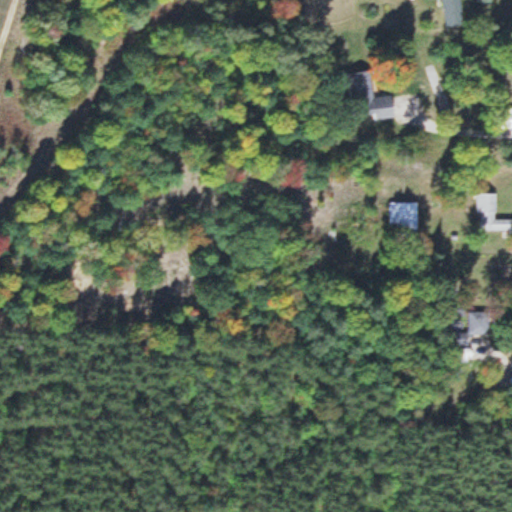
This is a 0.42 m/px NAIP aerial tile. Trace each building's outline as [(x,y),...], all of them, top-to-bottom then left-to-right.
[(439,0),(444,27),(462,24),(458,0),(439,0)] [(346,72),(352,115),(371,113),(372,119),(393,116),(390,94),(372,97),(369,69),(346,72)] [(475,192),(475,230),(511,230),(511,218),(494,218),(494,192),(475,192)] [(415,202),(386,202),(386,231),(415,231),(415,202)] [(465,311),(465,334),(487,334),(487,311),(465,311)]
